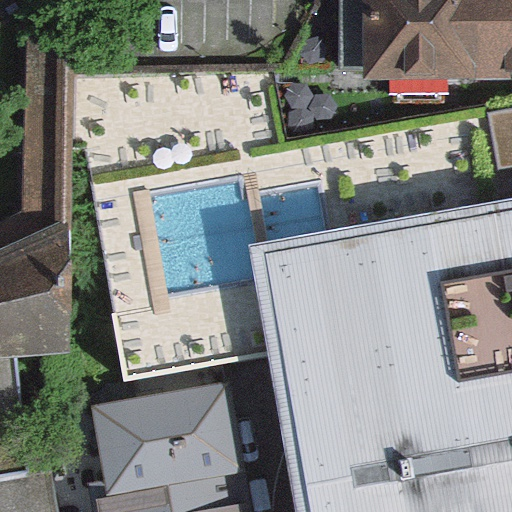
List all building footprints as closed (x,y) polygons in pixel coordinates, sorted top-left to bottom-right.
[(29,0),(22,213),(0,224),(0,264),(71,236),(76,0),(29,0)] [(511,0),(364,0),(365,86),(511,84),(511,0)] [(511,111),(495,116),(506,166),(511,164),(511,111)] [(288,469),(295,511),(511,511),(511,188),(249,236),(288,469)] [(72,363),(71,236),(0,264),(0,369),(18,369),(72,363)] [(0,479),(29,475),(18,369),(0,369),(0,479)] [(110,511),(254,511),(247,471),(254,470),(238,382),(99,407),(112,479),(105,480),(110,511)]
